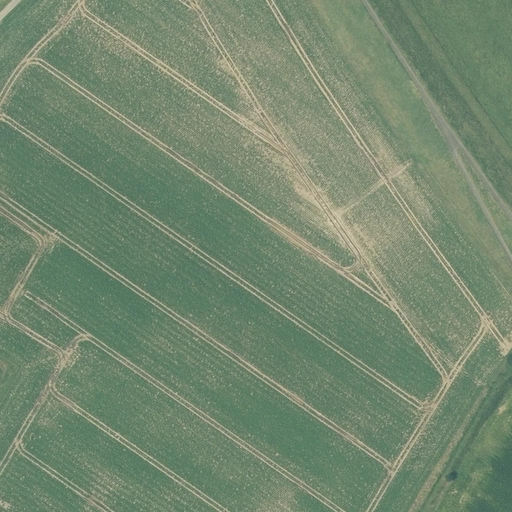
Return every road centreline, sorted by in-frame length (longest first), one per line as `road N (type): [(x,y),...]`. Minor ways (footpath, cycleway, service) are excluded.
road 1 (unclassified): [(437,116),(511,264)]
road 2 (unclassified): [(363,0),(437,116)]
road 3 (unclassified): [(511,217),(437,116)]
